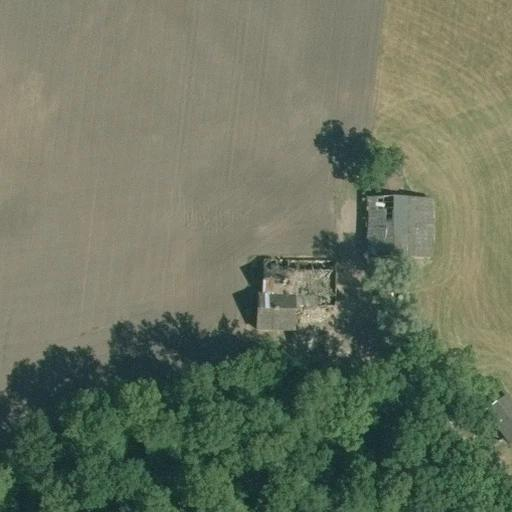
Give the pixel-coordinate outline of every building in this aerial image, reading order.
[(401,187),(397,169),(380,164),(369,174),(371,189),(388,195),(401,187)] [(404,199),(403,199),(404,259),(431,259),(431,199),(404,199)] [(37,214),(17,238),(30,249),(51,225),(37,214)] [(335,307),(335,261),(263,261),(263,296),(258,296),(258,331),(294,331),(294,307),(335,307)] [(480,403),(486,411),(509,444),(511,442),(511,403),(506,396),(496,404),(491,397),(480,403)]
